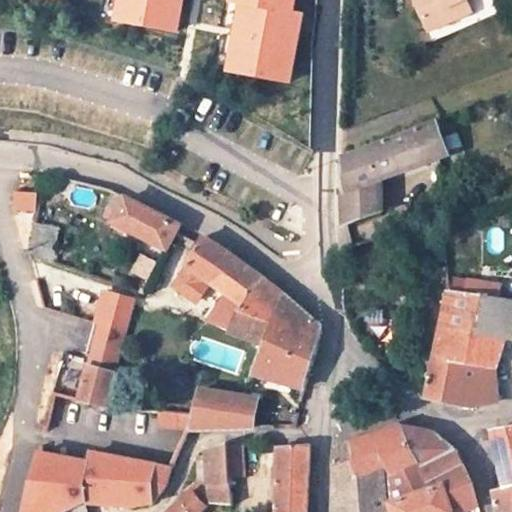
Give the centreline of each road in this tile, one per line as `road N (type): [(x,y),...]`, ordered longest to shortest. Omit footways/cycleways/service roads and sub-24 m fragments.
road 1 (unclassified): [(324,310),(192,216),(122,181),(0,156)]
road 2 (unclassified): [(324,310),(330,0)]
road 3 (residential): [(151,511),(200,437),(322,433)]
road 4 (unclassified): [(322,433),(331,365),(324,310)]
